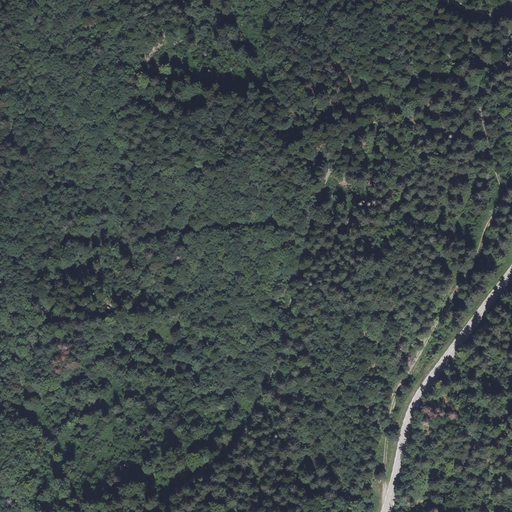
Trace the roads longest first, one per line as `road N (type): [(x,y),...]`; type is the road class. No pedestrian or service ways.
road 1 (track): [(152,511),(231,444),(253,412),(332,159),(355,131),(408,113),(511,51)]
road 2 (track): [(511,51),(487,113),(474,227),(426,323),(408,417)]
road 3 (secondary): [(511,270),(408,417),(383,511)]
